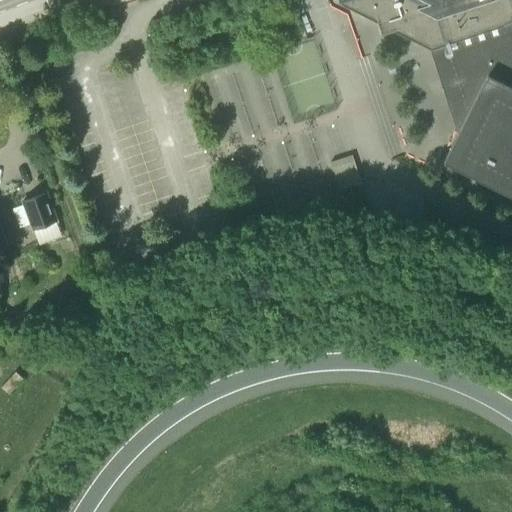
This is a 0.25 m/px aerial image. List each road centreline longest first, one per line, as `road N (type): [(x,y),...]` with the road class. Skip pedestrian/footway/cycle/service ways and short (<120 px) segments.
road 1 (motorway): [(84,511),(152,433),(204,397),(257,376),(327,365),(400,368),(511,413)]
road 2 (track): [(2,0),(97,283),(104,322),(94,343)]
